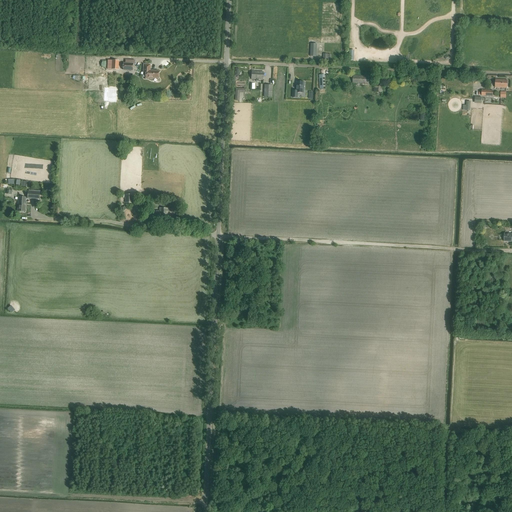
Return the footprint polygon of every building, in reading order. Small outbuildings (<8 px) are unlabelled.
[(132,71),(133,64),(135,64),(135,60),(124,60),(124,63),(123,63),(123,70),(132,71)] [(158,79),(159,71),(150,71),(150,65),(143,64),(143,72),(146,73),(145,79),(153,79),(153,78),(158,79)] [(251,79),(256,80),(256,82),(258,82),(259,80),(263,80),(263,72),(251,71),(251,79)] [(369,84),(369,77),(353,76),(353,83),(364,84),(369,84)] [(507,88),(508,80),(496,80),(495,88),(507,88)] [(304,93),(304,82),(297,82),(297,91),(293,91),(293,98),(298,98),(298,93),(304,93)] [(108,101),(116,102),(117,89),(109,89),(108,101)] [(18,197),(17,209),(17,211),(25,212),(25,205),(24,205),(25,202),(26,197),(18,197)] [(156,217),(159,217),(159,220),(168,220),(168,216),(168,209),(159,208),(159,211),(156,211),(155,212),(155,216),(156,217)]
